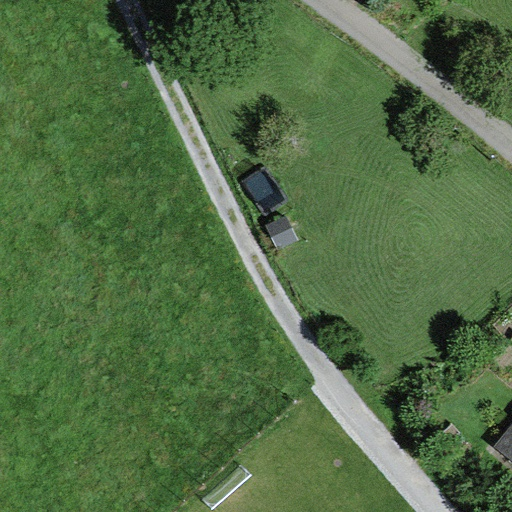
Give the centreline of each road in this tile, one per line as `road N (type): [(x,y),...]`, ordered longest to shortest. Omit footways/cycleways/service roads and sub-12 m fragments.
road 1 (track): [(442,511),(367,426),(277,301),(128,0)]
road 2 (residential): [(511,143),(338,0)]
